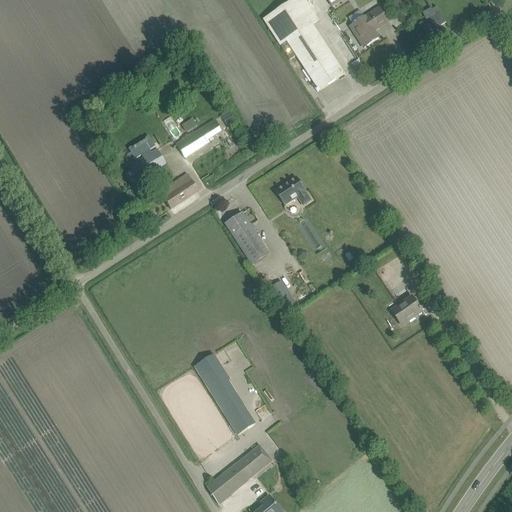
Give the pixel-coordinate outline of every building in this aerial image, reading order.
[(312,25),(319,21),(305,0),(294,0),(264,20),(290,61),(297,56),(320,92),(345,75),(312,25)] [(435,16),(429,19),(436,30),(446,23),(437,8),(432,11),(435,16)] [(374,31),(388,22),(379,9),(351,27),(364,48),(379,39),(374,31)] [(225,126),(232,122),(227,113),(220,117),(225,126)] [(184,133),(195,127),(191,119),(180,126),(184,133)] [(177,145),(185,158),(209,143),(201,130),(177,145)] [(129,169),(137,182),(165,164),(157,151),(129,169)] [(160,193),(171,210),(198,192),(187,175),(160,193)] [(276,192),(285,206),(298,198),(303,206),(311,201),(305,193),(306,193),(297,178),(276,192)] [(253,267),(270,256),(242,214),(225,225),(253,267)] [(282,282),(269,291),(278,304),(282,311),(283,312),(284,311),(287,309),(290,307),(295,304),(294,302),(290,296),(291,295),(282,282)] [(421,311),(422,310),(413,297),(392,311),(401,324),(414,316),(415,317),(422,312),(421,311)] [(256,425),(229,382),(211,394),(237,437),(256,425)] [(261,418),(270,415),(266,406),(258,409),(261,418)] [(207,489),(219,506),(232,495),(231,494),(272,462),(260,445),(207,489)] [(259,511),(281,511),(270,497),(261,504),(265,508),(259,511)]
